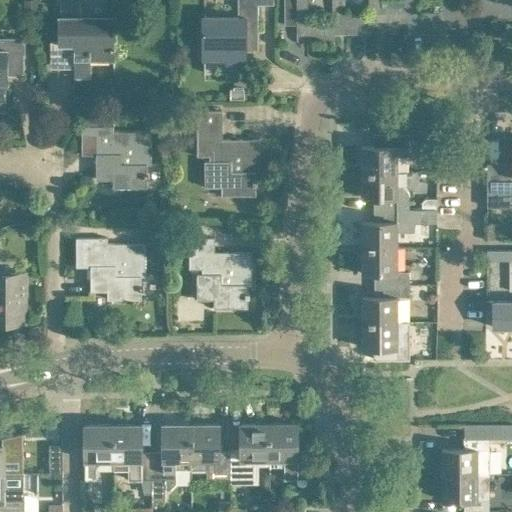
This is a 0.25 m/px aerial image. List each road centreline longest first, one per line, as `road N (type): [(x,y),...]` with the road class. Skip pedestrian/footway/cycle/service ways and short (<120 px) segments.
road 1 (residential): [(286,356),(310,117),(320,93),(364,79),(472,79)]
road 2 (unclassified): [(472,79),(472,234),(450,262),(450,325)]
road 3 (residential): [(54,367),(54,201),(29,167),(0,167)]
road 4 (unclassified): [(70,364),(177,354),(286,356)]
road 5 (unclassified): [(364,511),(338,395),(317,368),(286,356)]
road 6 (residential): [(70,364),(72,511)]
